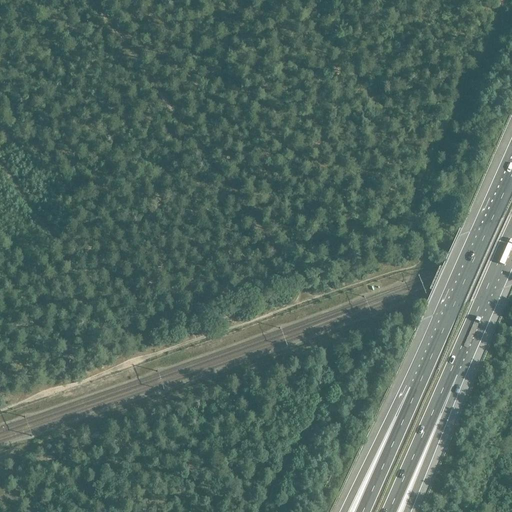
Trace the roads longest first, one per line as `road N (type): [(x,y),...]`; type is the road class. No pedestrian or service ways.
road 1 (track): [(0,459),(290,358),(511,266)]
road 2 (track): [(306,300),(89,0)]
road 3 (track): [(0,410),(306,300)]
road 4 (motorway): [(511,175),(416,389)]
road 5 (motorway): [(449,372),(511,233)]
road 6 (motorway): [(388,511),(449,372)]
road 7 (motorway): [(403,511),(449,372)]
road 8 (motorway): [(416,389),(348,511)]
road 9 (motorway): [(416,389),(361,511)]
